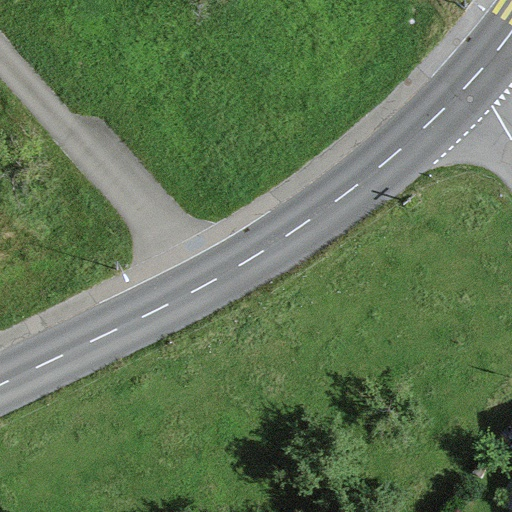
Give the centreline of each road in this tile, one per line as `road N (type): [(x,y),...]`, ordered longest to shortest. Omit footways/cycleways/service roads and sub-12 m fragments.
road 1 (secondary): [(476,76),(322,212),(199,287)]
road 2 (residential): [(0,55),(199,287)]
road 3 (secondary): [(199,287),(0,383)]
